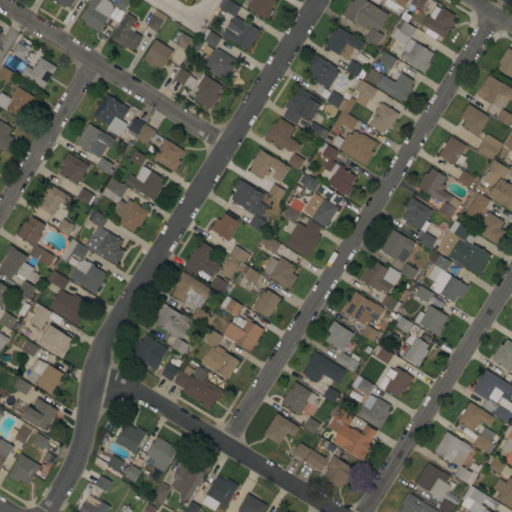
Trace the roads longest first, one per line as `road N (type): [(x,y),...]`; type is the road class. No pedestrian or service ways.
road 1 (residential): [(317,0),(107,337),(83,445),(50,511)]
road 2 (residential): [(496,15),(225,444)]
road 3 (residential): [(98,366),(338,511)]
road 4 (residential): [(511,278),(365,511)]
road 5 (residential): [(0,3),(226,146)]
road 6 (residential): [(93,61),(0,213)]
